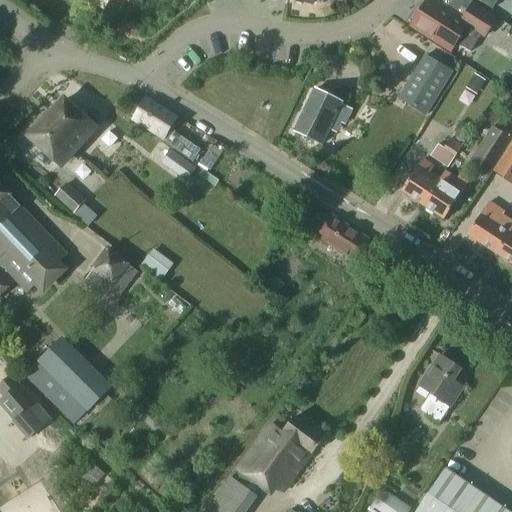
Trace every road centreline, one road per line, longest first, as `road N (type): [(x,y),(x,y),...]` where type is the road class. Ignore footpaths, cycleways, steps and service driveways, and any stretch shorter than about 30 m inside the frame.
road 1 (residential): [(511,317),(133,79)]
road 2 (residential): [(133,79),(198,22),(330,31),(369,14),(379,0)]
